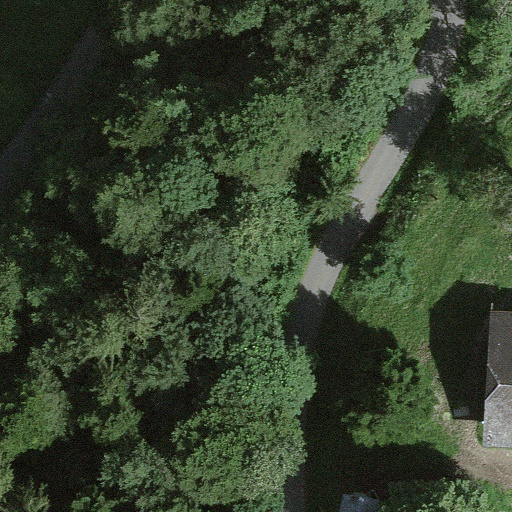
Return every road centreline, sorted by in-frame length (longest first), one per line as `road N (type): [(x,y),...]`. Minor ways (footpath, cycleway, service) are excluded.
road 1 (unclassified): [(450,0),(435,66),(342,231),(305,321),(290,428),(289,511)]
road 2 (track): [(0,175),(119,0)]
